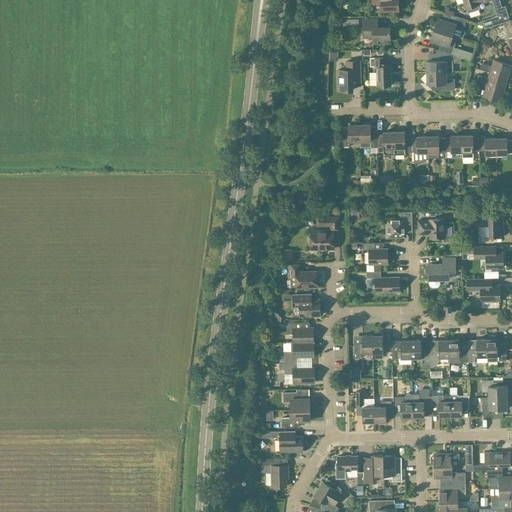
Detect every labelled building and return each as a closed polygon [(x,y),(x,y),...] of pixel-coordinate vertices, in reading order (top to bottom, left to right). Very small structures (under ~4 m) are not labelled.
[(382,11),(399,10),(398,0),(372,0),(372,4),(382,4),(382,11)] [(499,0),(463,0),(467,8),(468,13),(480,9),(478,4),(491,0),(492,0),(498,16),(492,17),(478,22),(479,24),(483,25),(485,29),(510,20),(508,13),(504,14),(499,0)] [(453,16),(451,22),(439,19),(436,30),(451,35),(453,35),(455,28),(463,30),(467,20),(453,16)] [(361,17),(343,18),(344,27),(361,26),(361,17)] [(373,43),(390,43),(390,27),(377,27),(377,19),(363,19),(363,36),(373,36),(373,43)] [(451,35),(436,30),(434,29),(431,41),(442,44),(440,51),(452,54),(454,47),(457,37),(453,35),(451,35)] [(454,47),(453,54),(471,57),(473,50),(454,47)] [(440,51),(441,60),(427,61),(427,72),(446,72),(446,71),(453,71),(452,54),(440,51)] [(391,66),(385,66),(385,57),(374,57),(374,58),(370,58),(370,66),(375,66),(377,66),(377,86),(391,86),(391,66)] [(482,63),(480,69),(507,77),(511,65),(494,60),(492,66),(482,63)] [(353,77),(360,77),(360,61),(347,62),(347,70),(338,70),(338,89),(348,89),(348,90),(353,90),(353,77)] [(480,69),(478,75),(473,73),(471,79),(477,81),(504,89),(507,77),(480,69)] [(446,72),(427,72),(427,84),(441,84),(441,90),(455,89),(455,79),(446,79),(446,72)] [(504,89),(477,81),(475,87),(485,90),(483,96),(500,102),(504,89)] [(377,148),(377,134),(377,126),(371,127),(371,124),(360,125),(360,141),(361,147),(371,146),(371,148),(377,148)] [(360,141),(360,125),(349,125),(349,127),(343,127),(343,147),(350,146),(350,141),(360,141)] [(383,134),(377,134),(377,148),(377,152),(385,152),(385,154),(394,154),(394,132),(383,132),(383,134)] [(405,132),(394,132),(394,154),(395,155),(406,154),(406,152),(411,152),(411,139),(411,134),(405,134),(405,132)] [(473,135),(462,136),(462,153),(463,153),(463,157),(473,157),(473,151),(479,151),(479,137),(473,137),(473,135)] [(411,139),(411,152),(418,152),(428,152),(428,136),(417,136),(417,139),(411,139)] [(445,158),(445,151),(445,138),(439,138),(439,136),(428,136),(428,152),(429,152),(429,158),(445,158)] [(462,153),(462,136),(451,136),(451,138),(445,138),(445,151),(452,151),(452,152),(456,152),(456,153),(462,153)] [(485,137),(479,137),(479,151),(486,150),(486,154),(496,154),(496,138),(486,138),(485,137)] [(496,138),(496,154),(507,154),(507,153),(511,153),(511,140),(507,140),(507,138),(496,138)] [(351,209),(351,221),(357,221),(359,219),(359,209),(351,209)] [(490,216),(490,227),(479,227),(479,243),(494,242),(494,236),(503,236),(502,216),(499,216),(498,209),(490,209),(490,216)] [(400,212),(400,219),(387,219),(388,236),(405,236),(404,224),(412,224),(412,212),(400,212)] [(339,217),(331,217),(317,217),(317,225),(330,225),(330,230),(340,230),(339,217)] [(430,238),(444,238),(443,219),(430,219),(430,220),(418,221),(419,234),(430,234),(430,238)] [(325,249),(334,249),(333,231),(311,232),(311,248),(325,247),(325,249)] [(388,248),(375,249),(375,243),(363,243),(363,249),(369,249),(369,265),(388,264),(388,248)] [(494,246),(480,246),(473,247),(474,259),(486,259),(486,268),(503,267),(503,266),(505,265),(504,261),(503,260),(503,252),(494,252),(494,246)] [(293,249),(285,250),(287,259),(294,258),(293,249)] [(443,258),(443,264),(429,264),(429,265),(427,265),(426,266),(426,273),(427,274),(429,274),(429,280),(429,284),(430,286),(433,287),(437,287),(439,286),(440,284),(440,279),(447,279),(447,272),(456,271),(455,264),(455,258),(443,258)] [(317,271),(301,272),(301,265),(289,265),(289,277),(290,277),(291,287),(317,286),(317,271)] [(399,277),(381,277),(381,271),(367,272),(367,278),(375,278),(376,292),(400,292),(399,277)] [(486,279),(470,279),(466,279),(467,291),(481,290),(481,300),(500,300),(500,286),(486,286),(486,279)] [(306,294),(293,294),(284,294),(284,301),(293,301),(294,306),(300,306),(300,316),(320,315),(320,299),(306,300),(306,294)] [(313,328),(296,328),(296,322),(284,323),(284,334),(293,334),(293,343),(314,342),(313,328)] [(387,345),(383,345),(383,335),(381,335),(381,333),(380,332),(376,332),(375,333),(375,335),(373,335),(373,353),(383,352),(387,352),(387,345)] [(363,335),(363,345),(354,346),(354,358),(361,358),(361,353),(373,353),(373,335),(363,335)] [(487,339),(487,356),(487,361),(506,361),(506,348),(497,349),(497,339),(496,339),(496,337),(494,336),(490,336),(489,337),(489,339),(487,339)] [(468,339),(459,339),(449,340),(449,357),(459,357),(462,362),(468,362),(468,339)] [(487,339),(468,339),(468,362),(473,362),(475,359),(475,356),(487,356),(487,339)] [(411,340),(401,340),(392,341),(393,364),(399,363),(399,358),(401,358),(411,358),(411,340)] [(430,350),(421,350),(421,340),(411,340),(411,358),(421,358),(421,357),(425,357),(425,362),(423,362),(423,369),(431,369),(430,350)] [(449,340),(439,340),(430,340),(430,350),(431,369),(431,367),(433,367),(439,361),(439,357),(449,357),(449,340)] [(284,343),(285,351),(284,351),(284,357),(284,363),(297,363),(297,357),(314,356),(314,342),(293,343),(284,343)] [(297,363),(284,363),(280,363),(280,369),(285,368),(285,374),(289,374),(293,374),(293,383),(315,382),(314,368),(297,368),(297,363)] [(507,385),(494,386),(494,380),(482,380),(482,392),(488,391),(489,397),(507,397),(507,385)] [(419,394),(412,394),(412,417),(424,416),(424,408),(431,408),(431,396),(429,396),(429,389),(419,389),(419,394)] [(374,398),(363,398),(363,391),(357,391),(357,405),(363,405),(363,422),(375,422),(374,406),(374,398)] [(310,398),(297,398),(297,392),(283,392),(283,402),(292,402),(293,410),(308,410),(310,410),(310,398)] [(406,394),(406,397),(395,397),(395,405),(401,405),(401,417),(412,417),(412,394),(406,394)] [(443,394),(443,396),(431,396),(431,408),(432,408),(431,403),(439,403),(439,416),(450,416),(450,394),(443,394)] [(457,394),(450,394),(450,416),(462,416),(462,408),(469,408),(469,395),(459,395),(457,394)] [(489,397),(489,404),(482,404),(482,415),(494,415),(494,409),(507,409),(507,397),(489,397)] [(381,406),(374,406),(375,422),(386,421),(386,408),(391,408),(391,401),(381,401),(381,406)] [(291,410),(291,418),(282,418),(282,428),(296,428),(296,422),(309,421),(308,410),(293,410),(291,410)] [(285,431),(273,431),(261,431),(261,438),(280,438),(280,452),(303,451),(303,437),(285,437),(285,431)] [(485,464),(473,464),(473,471),(487,471),(499,471),(499,464),(505,464),(511,464),(511,452),(490,452),(490,451),(484,451),(485,464)] [(434,466),(452,465),(452,453),(434,454),(434,455),(432,455),(431,457),(431,463),(432,464),(434,464),(434,466)] [(338,456),(338,462),(335,462),(336,479),(346,478),(346,470),(358,469),(358,455),(338,456)] [(372,455),(372,468),(366,468),(366,482),(376,481),(376,473),(384,472),(384,455),(372,455)] [(384,455),(384,472),(384,479),(392,479),(392,481),(402,481),(402,469),(396,469),(396,456),(384,457),(384,455)] [(288,465),(276,465),(276,459),(261,459),(261,466),(261,472),(271,472),(272,487),(285,487),(285,479),(288,479),(288,465)] [(452,465),(434,466),(434,478),(453,478),(454,483),(465,483),(465,472),(453,473),(452,465)] [(502,471),(499,471),(487,471),(487,478),(499,478),(499,489),(511,488),(511,476),(502,477),(502,471)] [(327,478),(325,482),(323,481),(314,496),(322,501),(321,508),(333,511),(335,511),(338,507),(335,505),(343,493),(340,491),(342,489),(336,484),(327,478)] [(465,483),(454,483),(454,489),(439,490),(440,502),(458,501),(458,494),(466,494),(465,483)] [(511,488),(499,489),(499,495),(491,495),(492,507),(504,507),(504,501),(511,500),(511,488)] [(396,511),(396,508),(384,508),(384,500),(369,501),(369,511),(370,511),(396,511)] [(458,501),(440,502),(440,503),(438,504),(437,505),(437,510),(438,511),(440,511),(439,511),(479,511),(468,511),(468,507),(458,507),(458,501)]
